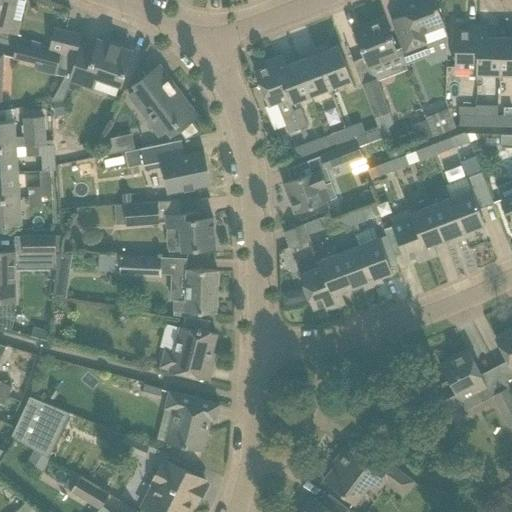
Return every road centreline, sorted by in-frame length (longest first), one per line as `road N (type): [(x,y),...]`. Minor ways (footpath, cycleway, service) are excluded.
road 1 (residential): [(254,352),(249,178),(208,38)]
road 2 (residential): [(328,345),(450,306),(511,275)]
road 3 (residential): [(249,463),(274,462),(293,444),(315,404),(328,345)]
